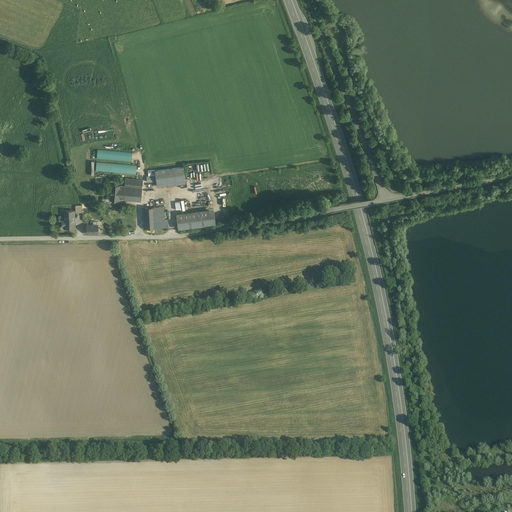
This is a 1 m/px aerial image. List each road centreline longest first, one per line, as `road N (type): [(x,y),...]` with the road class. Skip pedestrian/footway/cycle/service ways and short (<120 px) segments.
road 1 (trunk): [(289,0),(363,224),(400,409),(409,511)]
road 2 (track): [(511,452),(451,458),(427,451),(387,230),(397,215),(511,188)]
road 3 (unclassified): [(0,240),(168,238),(331,208)]
road 4 (unclassified): [(511,175),(331,208)]
road 5 (track): [(203,178),(329,160)]
